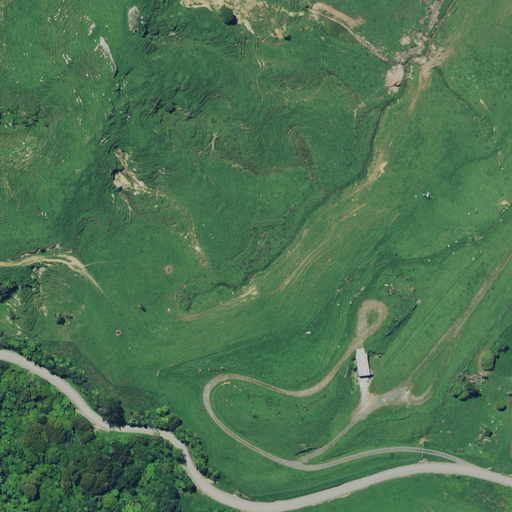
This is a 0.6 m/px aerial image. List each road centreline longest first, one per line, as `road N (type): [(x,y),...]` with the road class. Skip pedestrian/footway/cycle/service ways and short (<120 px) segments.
road 1 (unclassified): [(0,346),(48,368),(92,424),(169,434),(200,489),(259,511)]
road 2 (unclassified): [(269,511),(351,479),(448,459),(511,479)]
